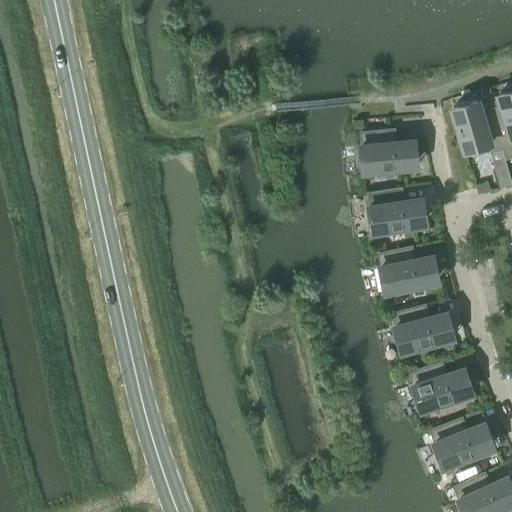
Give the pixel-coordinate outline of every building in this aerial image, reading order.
[(501,104),(491,107),(503,149),(502,149),(505,159),(511,156),(511,90),(498,94),(501,104)] [(503,149),(491,107),(480,110),(477,100),(452,108),(456,121),(464,150),(487,143),(490,153),(502,149),(503,149)] [(362,170),(413,165),(410,140),(389,142),(388,129),(360,132),(362,144),(360,144),(362,170)] [(499,166),(502,183),(511,182),(508,164),(499,166)] [(486,180),(474,183),(478,194),(490,191),(486,180)] [(368,205),(372,231),(422,223),(418,198),(397,201),(395,188),(368,193),(370,205),(368,205)] [(385,291),(434,281),(429,255),(408,259),(406,247),(379,253),(381,265),(380,265),(385,291)] [(401,350),(450,337),(443,312),(423,318),(419,305),(393,312),(396,325),(394,325),(401,350)] [(420,409),(468,393),(460,368),(440,375),(436,363),(410,372),(414,384),(412,384),(420,409)] [(443,466),(490,447),(481,423),(461,431),(456,419),(430,429),(435,441),(433,442),(443,466)] [(463,511),(487,511),(511,501),(511,495),(504,477),(484,485),(479,474),(454,485),(459,497),(457,497),(463,511)]
